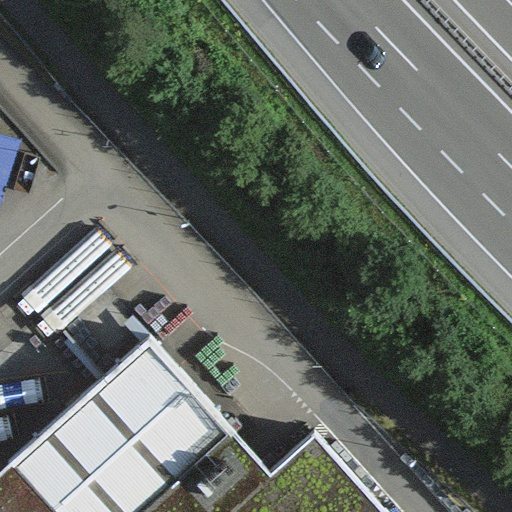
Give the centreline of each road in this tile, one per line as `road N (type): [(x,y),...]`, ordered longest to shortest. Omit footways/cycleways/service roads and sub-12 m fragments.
road 1 (motorway): [(272,0),(511,260)]
road 2 (motorway): [(358,0),(511,153)]
